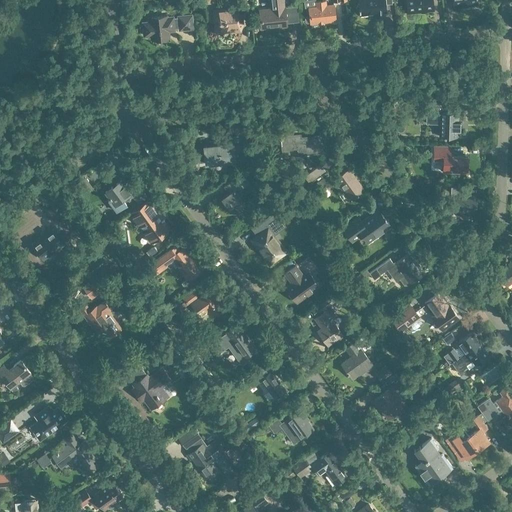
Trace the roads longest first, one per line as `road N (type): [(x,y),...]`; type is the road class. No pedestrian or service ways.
road 1 (residential): [(415,511),(128,122)]
road 2 (unclassified): [(167,496),(0,263)]
road 3 (residential): [(453,265),(499,225),(504,34)]
road 4 (residential): [(128,122),(335,99)]
road 5 (residential): [(453,265),(335,99)]
road 6 (residential): [(305,53),(504,34)]
road 7 (residential): [(120,70),(305,53)]
road 8 (residential): [(6,212),(128,122)]
